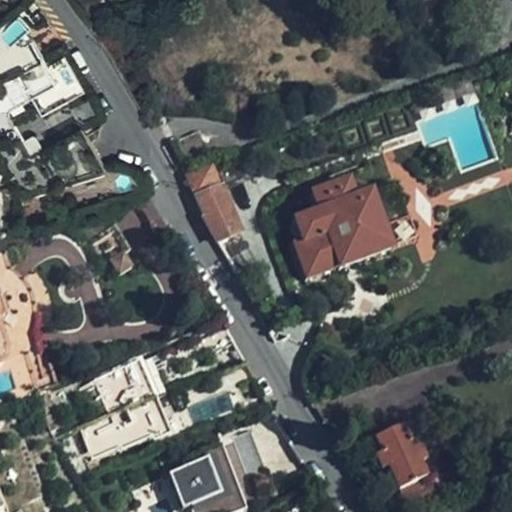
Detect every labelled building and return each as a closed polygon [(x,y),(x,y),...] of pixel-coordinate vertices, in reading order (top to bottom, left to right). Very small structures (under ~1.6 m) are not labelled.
[(0,210),(18,199),(22,205),(31,231),(44,227),(120,199),(104,165),(84,130),(33,159),(9,115),(56,85),(21,25),(4,36),(13,49),(0,58),(0,210)] [(197,132),(172,142),(181,167),(207,158),(197,132)] [(210,165),(183,175),(202,220),(213,246),(239,235),(219,186),(210,165)] [(340,271),(392,251),(391,249),(371,195),(370,193),(353,199),(346,179),(310,192),(317,212),(295,220),(292,221),(300,242),(292,245),(305,279),(338,266),(340,271)] [(371,195),(391,249),(414,240),(394,186),(371,195)] [(288,201),(295,220),(317,212),(310,192),(288,201)] [(100,266),(131,252),(119,225),(88,239),(100,266)] [(124,256),(111,262),(116,273),(129,268),(124,256)] [(0,367),(2,366),(7,353),(0,329),(0,328),(32,336),(35,321),(34,305),(27,287),(14,269),(0,283),(0,367)] [(207,357),(236,346),(230,331),(201,342),(207,357)] [(18,386),(23,401),(33,398),(32,395),(40,392),(26,347),(7,353),(13,370),(18,386)] [(159,395),(165,393),(157,370),(164,368),(159,355),(83,384),(96,419),(159,395)] [(230,388),(255,379),(246,361),(228,369),(230,373),(225,376),(230,388)] [(32,395),(33,398),(51,430),(64,422),(46,391),(40,392),(32,395)] [(153,441),(155,445),(175,438),(159,395),(96,419),(80,425),(93,460),(121,450),(122,453),(153,441)] [(404,426),(375,438),(381,454),(376,456),(382,471),(389,468),(408,509),(437,495),(422,464),(427,462),(421,447),(414,450),(404,426)] [(248,477),(234,440),(223,444),(224,447),(237,484),(267,473),(266,471),(248,477)] [(246,511),(237,484),(224,447),(185,462),(188,470),(171,476),(184,511),(191,508),(192,511),(246,511)]
